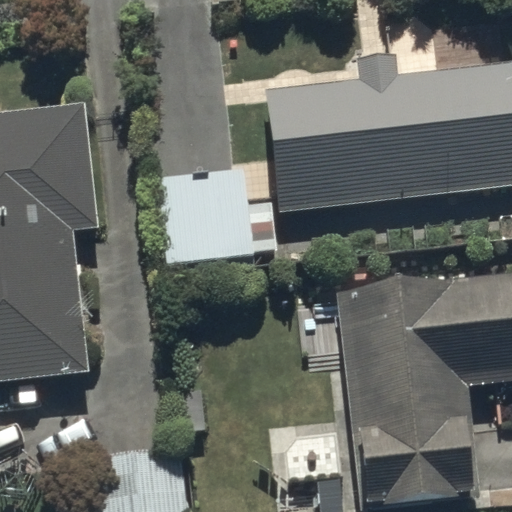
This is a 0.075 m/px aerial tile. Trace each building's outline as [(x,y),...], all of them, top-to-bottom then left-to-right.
[(362,85),(266,96),(279,215),(511,189),(511,73),(511,67),(397,80),(394,60),(359,63),(362,85)] [(85,110),(0,118),(0,389),(88,380),(73,235),(97,232),(85,110)] [(169,272),(254,261),(252,247),(276,244),(272,206),(252,208),(248,172),(158,184),(169,272)] [(511,277),(318,299),(325,364),(343,362),(353,450),(360,449),(367,511),(483,499),(471,389),(511,384),(511,277)] [(82,462),(88,511),(185,511),(179,451),(82,462)]
